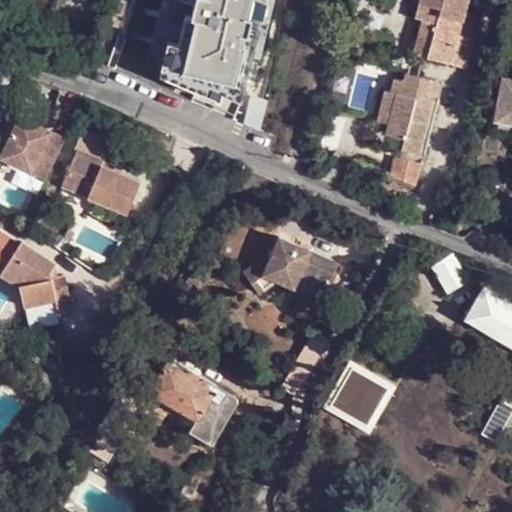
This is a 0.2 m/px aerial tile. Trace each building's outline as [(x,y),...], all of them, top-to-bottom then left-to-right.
[(196,0),(198,0),(194,15),(189,14),(181,43),(175,70),(224,91),(244,99),(268,0),(196,0)] [(435,26),(427,60),(471,70),(479,36),(476,35),(480,18),(468,14),(471,0),(422,0),(417,20),(424,22),(435,26)] [(435,26),(424,22),(416,56),(427,60),(435,26)] [(175,70),(181,43),(171,40),(163,73),(222,98),(224,91),(175,70)] [(390,125),(387,136),(406,140),(404,150),(422,154),(436,98),(429,96),(433,81),(408,75),(405,82),(396,79),(392,93),(398,94),(390,125)] [(511,77),(507,76),(499,120),(511,122),(511,77)] [(429,96),(436,98),(440,83),(433,81),(429,96)] [(398,94),(392,93),(387,92),(379,123),(390,125),(398,94)] [(65,138),(19,117),(0,156),(0,157),(45,178),(65,138)] [(103,162),(75,150),(61,186),(87,197),(127,213),(139,183),(101,167),(103,162)] [(415,185),(421,162),(392,155),(387,178),(415,185)] [(249,165),(240,161),(235,174),(243,178),(249,165)] [(87,197),(61,186),(56,195),(84,206),(87,197)] [(55,265),(0,229),(0,228),(0,273),(23,289),(27,306),(36,304),(59,298),(63,313),(75,310),(67,273),(54,276),(55,265)] [(338,255),(279,230),(268,256),(264,253),(244,266),(262,290),(278,279),(302,289),(320,296),(338,255)] [(451,284),(468,274),(452,247),(436,260),(451,284)] [(511,339),(511,299),(484,284),(468,314),(511,339)] [(320,296),(302,289),(298,300),(316,307),(320,296)] [(59,298),(36,304),(41,327),(64,322),(63,314),(59,298)] [(316,329),(286,384),(297,391),(303,388),(331,339),(316,329)] [(222,425),(241,394),(204,371),(202,376),(170,357),(164,366),(154,384),(153,385),(200,414),(193,427),(213,439),(222,425)] [(153,362),(143,378),(154,384),(164,366),(153,362)] [(511,409),(497,402),(479,434),(494,442),(511,411),(511,409)] [(92,442),(108,452),(133,413),(116,403),(92,442)] [(286,415),(283,425),(295,433),(295,421),(286,415)]
